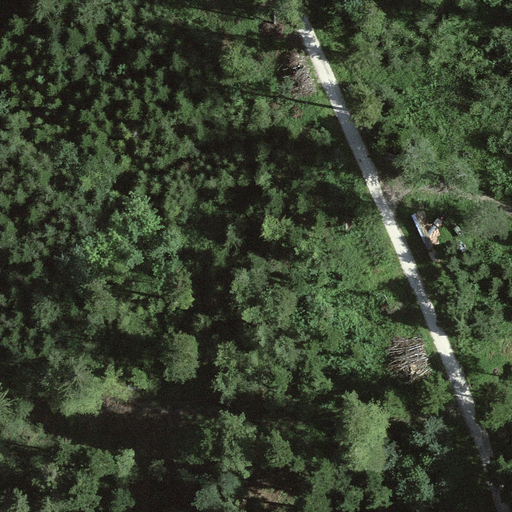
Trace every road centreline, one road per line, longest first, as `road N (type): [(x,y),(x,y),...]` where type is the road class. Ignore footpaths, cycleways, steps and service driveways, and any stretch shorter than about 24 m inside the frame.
road 1 (track): [(506,511),(464,387),(291,0)]
road 2 (track): [(378,183),(407,174),(511,208)]
road 3 (track): [(464,387),(384,398),(344,394)]
